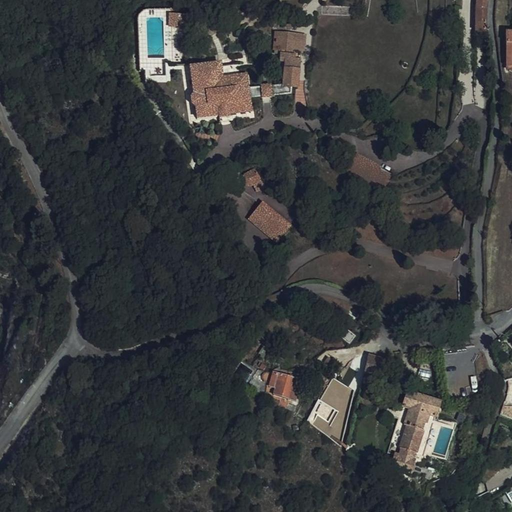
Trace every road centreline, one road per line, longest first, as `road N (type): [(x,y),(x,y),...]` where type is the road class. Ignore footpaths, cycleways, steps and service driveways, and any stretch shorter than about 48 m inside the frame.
road 1 (motorway): [(453,511),(0,322)]
road 2 (residential): [(74,342),(117,356),(142,351),(317,292),(417,342),(484,332)]
road 3 (residential): [(484,332),(476,240),(497,96),(496,0)]
road 4 (motorway): [(0,393),(244,511)]
